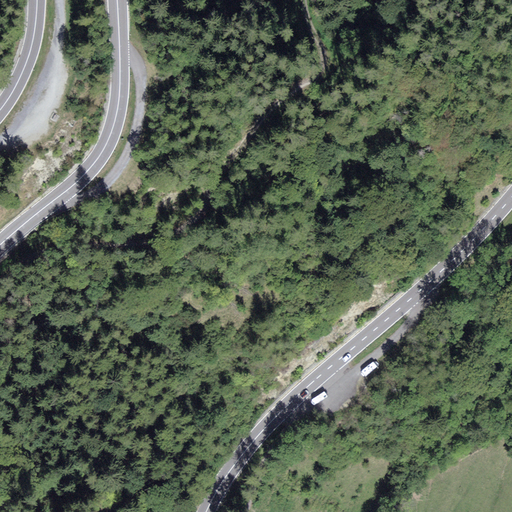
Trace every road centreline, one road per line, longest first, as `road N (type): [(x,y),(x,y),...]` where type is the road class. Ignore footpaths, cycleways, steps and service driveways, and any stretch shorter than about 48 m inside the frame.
road 1 (track): [(0,279),(48,250),(171,233),(271,112),(322,67),(304,0)]
road 2 (secondary): [(289,403),(430,281),(511,196)]
road 3 (secondary): [(117,0),(118,102),(102,153),(0,245)]
road 4 (secondary): [(206,511),(232,466),(289,403)]
